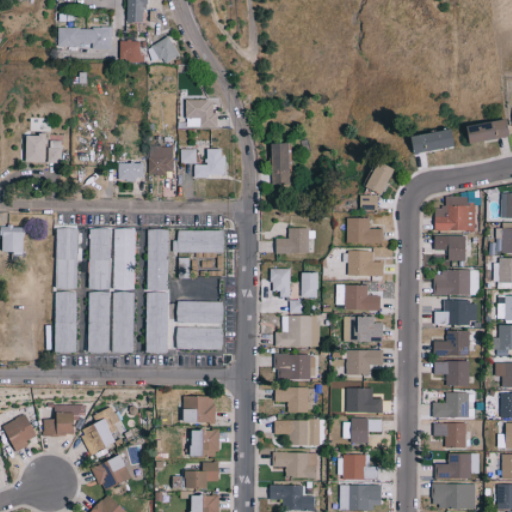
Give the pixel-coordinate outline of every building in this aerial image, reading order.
[(142,22),(142,4),(148,4),(147,0),(126,0),(126,22),(142,22)] [(110,49),(111,28),(58,27),(57,46),(79,47),(79,43),(92,43),(92,49),(110,49)] [(179,55),(169,36),(152,44),(161,64),(179,55)] [(139,41),(119,40),(118,61),(144,61),(144,53),(139,52),(139,41)] [(212,100),(186,99),(185,126),(218,127),(218,114),(211,114),(212,100)] [(510,136),(506,118),(467,127),(471,145),(510,136)] [(411,135),(413,153),(454,148),(452,131),(411,135)] [(29,135),(29,163),(49,163),(64,163),(65,141),(50,141),(50,136),(29,135)] [(289,143),(271,144),(272,190),(290,189),(289,143)] [(148,175),(166,175),(166,171),(173,171),(174,146),(148,146),(148,175)] [(196,163),(196,149),(180,149),(180,163),(196,163)] [(224,149),(206,149),(206,165),(194,164),(194,176),(224,176),(224,149)] [(366,188),(383,194),(393,168),(376,161),(366,188)] [(119,163),(118,180),(144,180),(144,163),(119,163)] [(511,217),(511,193),(500,193),(500,218),(511,217)] [(377,211),(378,196),(360,195),(360,210),(377,211)] [(445,198),(445,207),(434,207),(434,231),(474,230),(474,198),(445,198)] [(382,229),(369,228),(369,218),(347,218),(346,242),(382,243),(382,229)] [(4,254),(26,254),(26,227),(4,227),(4,254)] [(56,289),(77,289),(78,228),(57,228),(56,289)] [(111,289),(109,228),(88,229),(89,289),(111,289)] [(134,289),(135,229),(113,228),(112,289),(134,289)] [(309,253),(308,228),(288,228),(288,238),(275,238),(276,254),(309,253)] [(511,252),(511,228),(495,228),(495,243),(492,243),(491,252),(511,252)] [(146,290),(167,290),(168,229),(147,229),(146,290)] [(177,230),(177,240),(172,240),(172,252),(224,252),(224,230),(177,230)] [(447,260),(465,260),(466,236),(434,235),(434,250),(448,250),(447,260)] [(372,251),(347,251),(347,260),(347,275),(383,275),(383,263),(372,263),(372,251)] [(290,269),(271,269),(271,291),(279,292),(279,297),(290,297),(290,269)] [(433,271),(433,295),(477,294),(477,271),(433,271)] [(317,273),(301,273),(301,297),(317,297),(317,273)] [(335,304),(344,304),(344,310),(380,310),(380,296),(367,296),(367,285),(335,284),(335,304)] [(88,353),(109,353),(108,291),(87,292),(88,353)] [(134,292),(112,291),(112,353),(133,353),(134,292)] [(54,353),(76,353),(77,292),(55,292),(54,353)] [(168,292),(146,292),(145,353),(167,353),(168,292)] [(496,320),(511,320),(511,295),(497,295),(496,320)] [(302,312),(302,300),(289,300),(290,313),(302,312)] [(443,300),(443,312),(434,311),(433,323),(475,324),(475,301),(443,300)] [(177,323),(222,323),(223,302),(177,301),(177,323)] [(275,346),(318,347),(318,316),(281,315),(281,332),(275,332),(275,346)] [(343,341),(382,342),(383,323),(374,322),(374,317),(343,316),(343,341)] [(511,325),(499,325),(499,338),(495,338),(495,355),(508,355),(508,349),(511,349),(511,325)] [(222,350),(223,328),(176,327),(176,349),(222,350)] [(445,341),(433,340),(433,355),(468,356),(469,331),(446,330),(445,341)] [(346,351),(346,359),(338,359),(338,376),(369,375),(369,365),(383,365),(382,350),(346,351)] [(314,380),(314,355),(275,354),(274,379),(314,380)] [(434,374),(446,374),(446,386),(469,386),(469,376),(472,376),(471,360),(433,361),(434,374)] [(511,362),(495,363),(495,376),(502,377),(502,387),(511,387),(511,362)] [(275,402),(287,402),(287,413),(307,412),(307,387),(274,387),(275,402)] [(371,388),(346,388),(345,412),(382,413),(382,399),(371,398),(371,388)] [(432,402),(432,417),(474,417),(474,408),(472,408),(472,393),(445,393),(445,402),(432,402)] [(511,418),(511,393),(501,393),(500,418),(511,418)] [(214,421),(214,395),(184,395),(184,421),(214,421)] [(75,434),(75,415),(84,414),(84,404),(54,405),(54,418),(43,418),(43,435),(75,434)] [(97,422),(79,429),(90,454),(117,442),(109,423),(116,420),(110,407),(93,414),(97,422)] [(29,444),(27,439),(36,435),(25,413),(3,425),(16,450),(29,444)] [(274,433),(288,433),(288,444),(323,444),(322,419),(274,420),(274,433)] [(381,432),(381,420),(343,419),(343,438),(350,438),(350,443),(368,444),(368,431),(381,432)] [(444,447),(465,447),(466,423),(432,423),(431,435),(444,436),(444,447)] [(511,423),(506,423),(506,433),(497,434),(498,448),(511,447),(511,423)] [(218,429),(192,428),(191,454),(218,455),(218,429)] [(316,452),(272,451),(272,466),(284,466),(284,476),(315,477),(316,452)] [(435,478),(471,479),(471,472),(478,472),(478,454),(448,453),(447,464),(435,463),(435,478)] [(511,453),(501,454),(501,479),(511,478),(511,453)] [(131,477),(120,454),(91,467),(102,490),(131,477)] [(365,455),(336,456),(337,478),(376,477),(376,468),(365,468),(365,455)] [(201,470),(183,469),(183,487),(208,487),(208,480),(218,480),(219,461),(202,461),(201,470)] [(432,483),(431,506),(475,507),(475,484),(432,483)] [(269,498),(282,498),(281,509),(314,509),(314,495),(302,495),(302,485),(269,484),(269,498)] [(339,509),(372,509),(372,504),(381,504),(381,485),(339,484),(339,509)] [(497,510),(511,509),(511,484),(496,485),(497,510)] [(89,511),(127,511),(107,493),(89,511)] [(191,511),(217,511),(217,494),(191,494),(191,511)]
